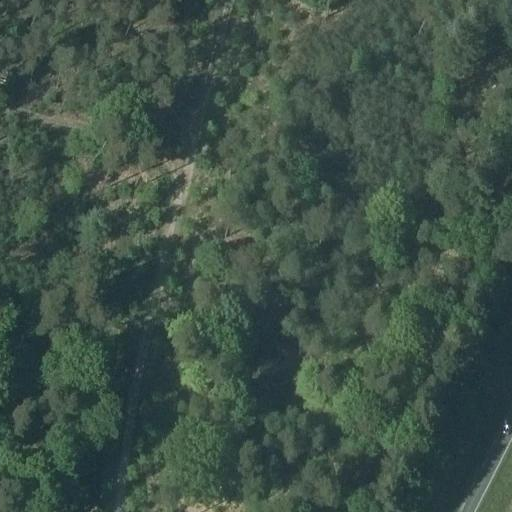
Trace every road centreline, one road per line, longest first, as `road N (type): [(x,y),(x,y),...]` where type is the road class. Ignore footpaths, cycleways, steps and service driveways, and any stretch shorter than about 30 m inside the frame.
road 1 (track): [(117,511),(139,366),(193,140)]
road 2 (unclassified): [(348,511),(511,205)]
road 3 (track): [(193,140),(226,0)]
road 4 (track): [(0,341),(139,366)]
